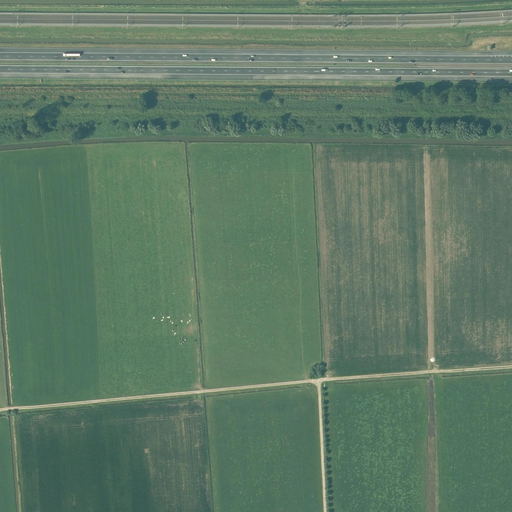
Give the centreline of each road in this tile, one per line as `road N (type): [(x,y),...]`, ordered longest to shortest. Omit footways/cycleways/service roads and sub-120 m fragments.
road 1 (motorway): [(0,69),(511,72)]
road 2 (motorway): [(511,59),(0,56)]
road 3 (track): [(0,7),(329,10)]
